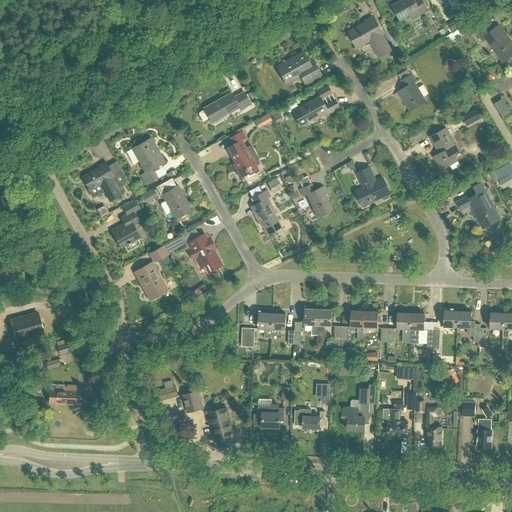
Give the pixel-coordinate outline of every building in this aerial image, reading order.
[(422,0),(419,0),(416,2),(415,0),(402,0),(392,6),(400,21),(410,15),(412,19),(429,10),(422,0)] [(365,21),(366,22),(348,32),(360,53),(360,52),(358,48),(372,40),(380,56),(376,58),(376,59),(392,51),(383,34),(384,34),(374,16),(365,21)] [(446,25),(450,32),(459,26),(455,20),(446,25)] [(493,31),(486,22),(475,30),(483,41),(486,38),(504,62),(511,55),(511,46),(510,44),(511,43),(499,26),(493,31)] [(465,43),(462,35),(464,34),(462,28),(451,33),(457,46),(465,43)] [(309,64),(303,52),(277,67),(286,84),(300,75),(305,84),(321,75),(313,61),(309,64)] [(416,81),(412,74),(401,81),(405,87),(399,91),(411,111),(426,101),(415,82),(416,81)] [(428,83),(423,85),(427,94),(432,93),(428,83)] [(254,91),(248,94),(254,104),(260,101),(254,91)] [(209,118),(211,123),(239,107),(241,110),(251,104),(244,92),(234,97),(231,93),(203,108),(204,109),(199,112),(198,114),(203,121),(209,118)] [(298,108),(292,111),(300,126),(308,122),(313,119),(324,113),(326,116),(339,108),(335,100),(324,106),(319,96),(298,108)] [(462,117),(467,126),(483,117),(478,108),(462,117)] [(273,118),(277,124),(283,120),(280,114),(273,118)] [(255,123),(258,129),(271,121),(268,115),(255,123)] [(483,122),(476,125),(480,134),(486,131),(483,122)] [(430,137),(439,154),(435,157),(442,170),(458,161),(454,155),(459,152),(446,128),(430,137)] [(233,144),(226,148),(235,163),(232,164),(240,178),(247,174),(248,176),(259,170),(254,162),(259,159),(252,148),(248,151),(246,148),(242,140),(246,137),(242,130),(229,138),(233,144)] [(141,175),(147,185),(158,179),(153,170),(165,163),(151,138),(144,142),(142,139),(139,138),(134,141),(133,143),(135,147),(127,151),(133,164),(139,160),(145,172),(141,175)] [(356,169),(352,161),(348,163),(352,171),(356,169)] [(105,191),(110,201),(120,196),(114,185),(117,183),(119,186),(125,182),(119,172),(114,175),(106,163),(98,167),(99,168),(82,177),(93,197),(105,191)] [(376,182),(369,168),(358,173),(364,188),(357,191),(364,205),(389,194),(382,179),(376,182)] [(166,174),(168,178),(177,174),(175,170),(166,174)] [(278,177),(269,182),(274,192),(283,188),(278,177)] [(471,206),(481,225),(489,221),(491,224),(498,220),(496,217),(498,216),(481,183),(474,187),(476,192),(457,202),(462,211),(471,206)] [(314,190),(311,184),(300,189),(303,196),(306,194),(317,217),(332,210),(325,194),(326,194),(322,186),(314,190)] [(161,203),(161,205),(166,214),(170,212),(175,219),(190,211),(183,199),(185,198),(178,185),(162,194),(165,201),(161,203)] [(288,188),(291,193),(294,199),(297,197),(295,191),(293,186),(288,188)] [(141,197),(145,203),(158,195),(155,189),(141,197)] [(260,219),(268,234),(281,227),(273,213),(275,212),(267,199),(271,197),(267,190),(251,198),(259,212),(255,214),(258,220),(260,219)] [(112,232),(121,248),(140,237),(133,225),(139,222),(133,212),(140,208),(135,201),(123,207),(127,214),(121,218),(125,225),(112,232)] [(200,267),(204,275),(222,265),(204,233),(187,243),(190,248),(184,252),(190,263),(192,261),(197,269),(200,267)] [(184,245),(179,235),(164,244),(169,253),(184,245)] [(150,255),(156,265),(169,257),(163,247),(150,255)] [(146,293),(150,300),(151,299),(152,299),(168,291),(152,262),(134,272),(142,285),(144,284),(148,292),(146,293)] [(312,335),(318,335),(319,309),(306,308),(305,325),(312,325),(312,335)] [(318,335),(325,335),(325,326),(331,326),(332,310),(319,309),(318,335)] [(358,333),(364,333),(365,311),(352,310),(351,327),(359,327),(358,333)] [(444,327),(457,327),(458,311),(445,310),(444,327)] [(364,333),(365,333),(365,327),(378,328),(378,312),(365,311),(364,333)] [(474,342),(480,342),(481,324),(475,324),(475,322),(471,321),(471,311),(458,311),(457,327),(468,328),(467,334),(469,336),(474,336),(474,342)] [(403,342),(410,343),(412,313),(398,312),(398,329),(403,329),(403,342)] [(490,329),(504,329),(504,313),(491,312),(490,329)] [(11,320),(16,340),(44,332),(38,313),(11,320)] [(265,337),(271,338),(272,313),(259,313),(258,329),(265,329),(265,337)] [(271,338),(272,338),(272,335),(278,335),(278,330),(285,330),(286,314),(272,313),(271,338)] [(410,343),(411,343),(412,329),(424,330),(425,313),(412,313),(410,343)] [(511,313),(504,313),(504,329),(503,337),(509,337),(510,330),(511,329),(511,313)] [(340,349),(341,340),(341,326),(335,325),(335,340),(332,339),(332,349),(340,349)] [(255,328),(243,327),(242,346),(254,347),(255,328)] [(68,343),(58,346),(60,354),(70,350),(68,343)] [(45,363),(47,370),(59,367),(57,359),(45,363)] [(502,371),(498,375),(502,380),(506,376),(502,371)] [(172,380),(165,382),(166,388),(156,391),(155,386),(150,387),(154,401),(159,400),(160,401),(178,396),(176,386),(174,386),(172,380)] [(142,381),(137,384),(142,393),(147,391),(142,381)] [(75,404),(76,385),(49,384),(49,403),(75,404)] [(347,430),(364,431),(365,425),(369,424),(368,420),(369,403),(375,404),(375,385),(369,385),(369,389),(360,388),(359,403),(360,403),(360,408),(358,409),(342,408),(342,417),(348,418),(347,430)] [(183,395),(188,413),(204,409),(199,390),(183,395)] [(407,408),(415,409),(416,394),(408,394),(407,408)] [(417,412),(425,412),(425,399),(417,399),(417,412)] [(463,415),(475,416),(475,402),(464,402),(463,415)] [(262,427),(280,428),(280,421),(284,421),(285,408),(278,408),(278,405),(272,404),(272,407),(259,406),(257,414),(254,414),(254,426),(262,426),(262,427)] [(482,409),(487,418),(493,414),(487,406),(482,409)] [(211,417),(208,418),(209,422),(212,421),(214,432),(216,431),(219,446),(234,442),(232,433),(233,433),(226,407),(209,412),(211,417)] [(427,446),(441,446),(442,427),(433,427),(434,417),(437,418),(437,408),(427,407),(426,431),(428,431),(427,446)] [(295,410),(295,425),(303,425),(303,428),(320,429),(321,419),(325,419),(326,411),(321,411),(320,411),(319,413),(321,414),(321,417),(311,416),(311,409),(300,409),(300,411),(295,410)] [(384,409),(384,421),(389,421),(388,434),(391,434),(392,436),(396,436),(397,435),(407,435),(408,422),(400,421),(400,410),(390,409),(384,409)] [(491,448),(492,436),(493,435),(493,432),(492,431),(492,430),(491,430),(492,420),(479,419),(479,430),(478,430),(478,447),(479,447),(480,448),(484,449),(485,448),(491,448)]
